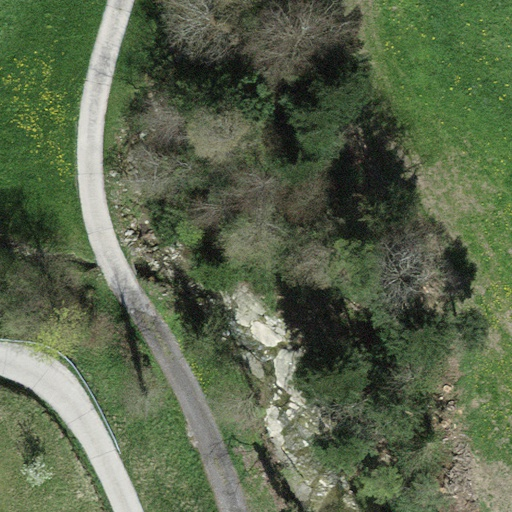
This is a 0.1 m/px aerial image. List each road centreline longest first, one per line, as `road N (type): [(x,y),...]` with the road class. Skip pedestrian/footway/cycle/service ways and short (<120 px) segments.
road 1 (track): [(230,511),(193,409),(92,243),(136,0)]
road 2 (track): [(124,511),(82,406),(0,354)]
